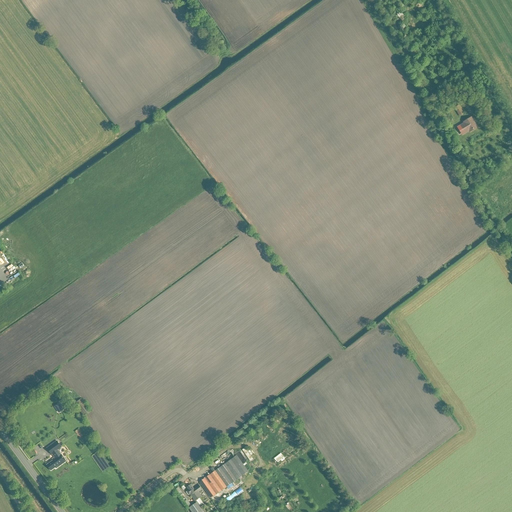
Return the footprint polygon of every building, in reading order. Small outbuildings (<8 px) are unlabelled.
[(459,117),(464,114),(459,105),(454,108),(459,117)] [(469,132),(477,127),(471,118),(464,122),(464,123),(458,127),(462,135),(469,131),(469,132)] [(83,416),(90,411),(81,399),(75,403),(83,416)] [(59,404),(55,407),(59,413),(63,410),(59,404)] [(64,458),(58,450),(62,448),(57,441),(47,448),(52,455),(54,458),(53,459),(53,460),(47,465),(51,470),(55,467),(56,468),(66,461),(64,458)] [(284,457),(281,453),(274,458),(278,463),(284,457)] [(234,457),(199,482),(211,498),(248,472),(236,455),(234,457)] [(189,495),(190,494),(195,501),(202,496),(198,492),(202,489),(199,485),(194,489),(190,484),(187,487),(189,490),(186,491),(186,492),(188,495),(189,495)] [(225,497),(227,502),(244,492),(241,487),(225,497)] [(196,501),(197,502),(201,508),(205,505),(200,498),(196,501)] [(191,511),(204,511),(201,508),(197,502),(189,508),(191,511)]
